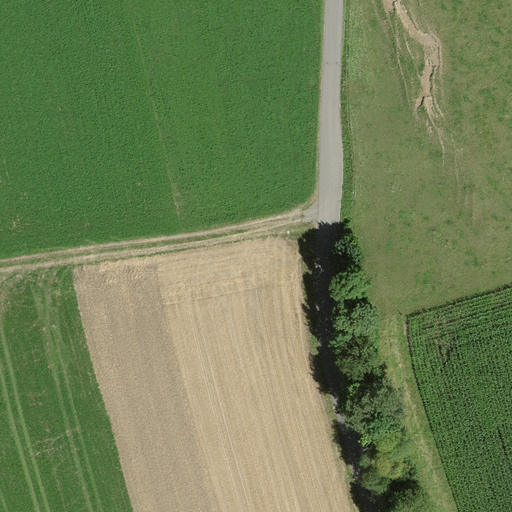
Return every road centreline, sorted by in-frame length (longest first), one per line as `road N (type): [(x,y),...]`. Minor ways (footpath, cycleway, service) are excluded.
road 1 (tertiary): [(334,0),(327,294),(339,387),(376,511)]
road 2 (track): [(0,262),(327,207)]
